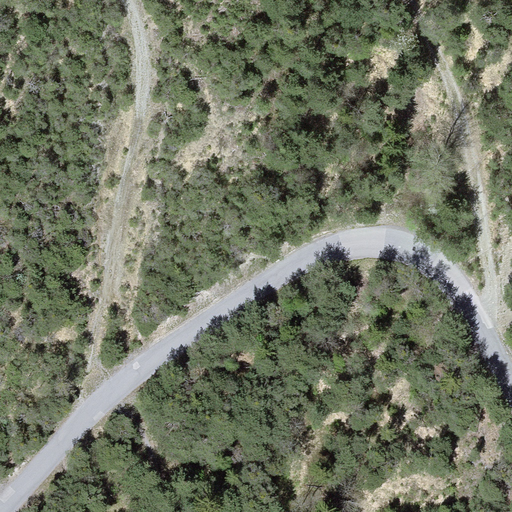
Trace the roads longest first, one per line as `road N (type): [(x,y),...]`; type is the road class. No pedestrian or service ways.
road 1 (unclassified): [(0,496),(89,396),(214,297),(338,231),(402,231),(482,336),(511,402)]
road 2 (track): [(129,0),(146,70),(106,256),(89,396)]
